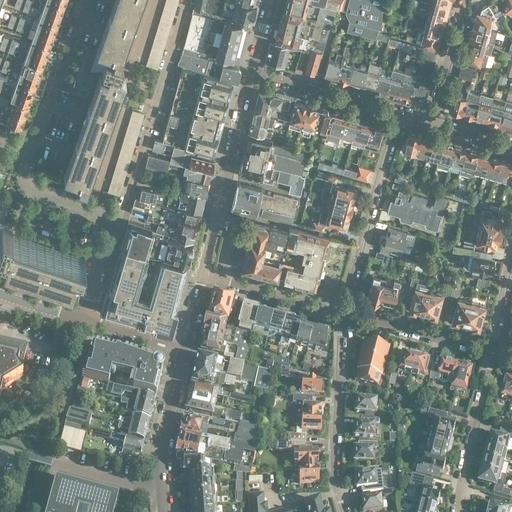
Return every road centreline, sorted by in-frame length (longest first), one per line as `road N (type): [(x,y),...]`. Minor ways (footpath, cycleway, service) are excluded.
road 1 (residential): [(186,0),(120,213),(106,221)]
road 2 (tertiary): [(201,274),(253,68)]
road 3 (residential): [(342,312),(396,113)]
road 4 (residential): [(345,511),(336,458),(342,312)]
road 5 (residential): [(460,511),(491,351)]
road 6 (tertiary): [(164,511),(162,442),(182,351)]
road 7 (residential): [(35,147),(86,0)]
road 8 (residential): [(491,351),(342,312)]
road 9 (residential): [(396,113),(253,68)]
road 10 (residential): [(342,312),(201,274)]
road 11 (residential): [(429,122),(465,0)]
road 12 (residential): [(106,221),(29,183),(35,147)]
